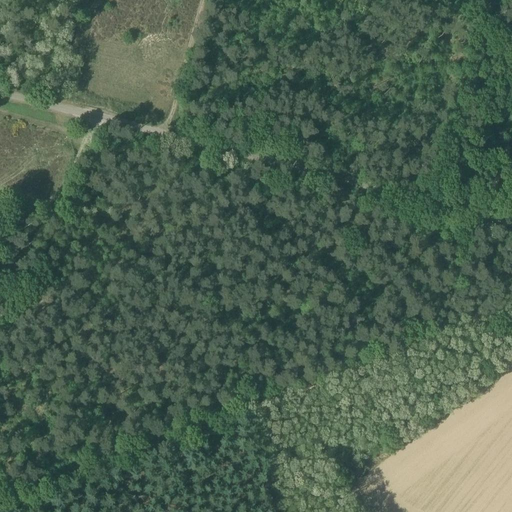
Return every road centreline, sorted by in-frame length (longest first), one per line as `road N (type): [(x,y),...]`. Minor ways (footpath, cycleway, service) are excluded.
road 1 (track): [(511,300),(0,501)]
road 2 (unclassified): [(511,225),(0,93)]
